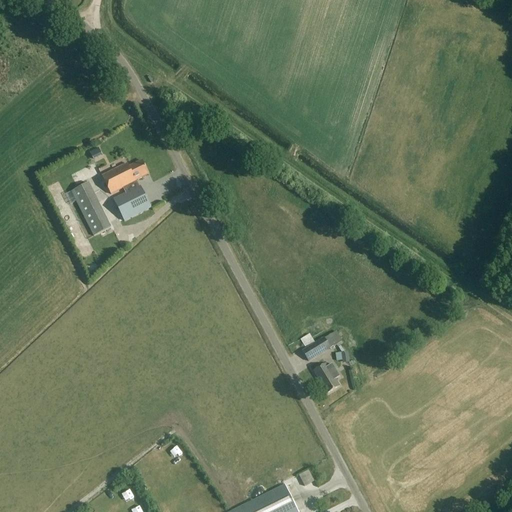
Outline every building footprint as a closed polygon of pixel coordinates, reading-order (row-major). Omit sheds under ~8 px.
[(111,196),(123,190),(125,194),(113,200),(124,221),(150,208),(140,188),(139,188),(137,183),(136,181),(149,175),(144,165),(131,171),(127,164),(102,177),(111,196)] [(72,192),(83,215),(93,236),(111,228),(101,207),(99,208),(88,184),(72,192)] [(85,240),(78,228),(71,232),(77,244),(85,240)] [(94,259),(85,263),(89,270),(97,266),(94,259)] [(342,340),(337,331),(324,339),(324,338),(314,343),(302,351),(309,362),(331,349),(330,348),(342,340)] [(302,347),(311,342),(306,334),(297,340),(302,347)] [(340,387),(335,379),(339,377),(332,365),(328,367),(326,364),(313,372),(322,386),(321,387),(326,395),(340,387)] [(176,461),(182,456),(176,448),(170,453),(176,461)] [(304,474),(299,476),(304,487),(309,484),(304,474)] [(297,511),(286,487),(285,485),(230,511),(297,511)] [(116,494),(120,504),(130,500),(126,490),(116,494)] [(298,493),(290,496),(297,510),(304,506),(298,493)] [(156,499),(151,501),(156,510),(161,508),(156,499)]
